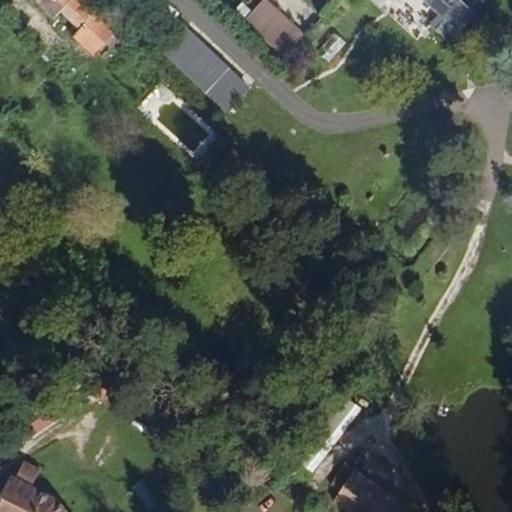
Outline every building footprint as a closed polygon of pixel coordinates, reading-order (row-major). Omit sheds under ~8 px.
[(49,0),(73,23),(76,19),(89,31),(87,35),(110,58),(132,33),(108,11),(96,23),(75,4),(79,0),(49,0)] [(483,15),(466,0),(436,0),(441,4),(431,16),(452,35),(463,22),(471,29),(483,15)] [(302,40),(266,5),(241,30),(278,64),(302,40)] [(278,113),(190,31),(166,56),(254,139),(278,113)] [(115,383),(94,362),(76,379),(97,401),(115,383)] [(31,445),(72,404),(61,393),(20,434),(31,445)] [(339,393),(297,462),(317,474),(358,405),(339,393)] [(358,511),(393,511),(405,492),(361,467),(341,503),(358,511)] [(68,511),(54,497),(30,486),(34,475),(17,468),(13,478),(7,476),(0,491),(0,511),(68,511)] [(141,480),(131,487),(148,510),(158,503),(141,480)]
